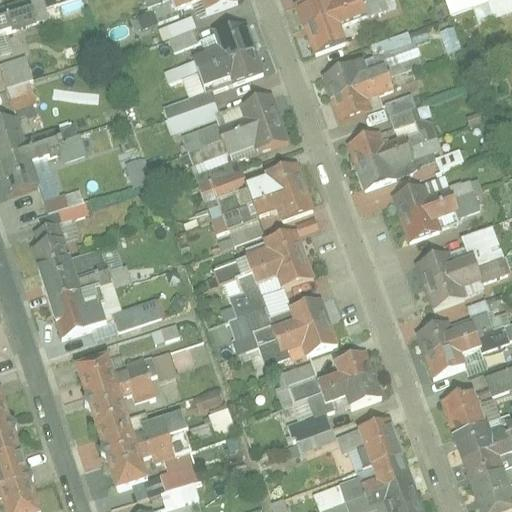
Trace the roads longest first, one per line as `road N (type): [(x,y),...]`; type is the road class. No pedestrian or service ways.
road 1 (residential): [(452,511),(268,0)]
road 2 (residential): [(83,511),(0,262)]
